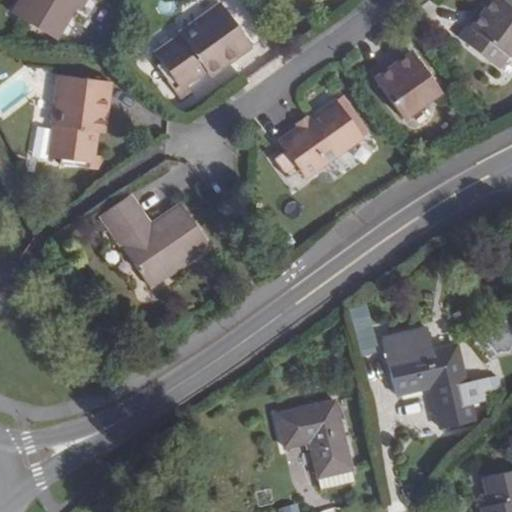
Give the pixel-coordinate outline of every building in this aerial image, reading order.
[(19,0),(10,15),(55,41),(74,9),(79,12),(85,0),(19,0)] [(511,49),(511,9),(500,0),(491,0),(460,40),(498,69),(511,49)] [(179,34),(180,36),(153,55),(160,64),(156,67),(180,101),(192,92),(187,85),(204,72),(209,78),(252,47),(222,4),(179,34)] [(402,59),(398,53),(369,73),(402,120),(440,92),(412,51),(402,59)] [(50,127),(52,127),(48,158),(66,160),(65,166),(102,171),(104,156),(94,155),(97,133),(103,134),(110,83),(57,76),(50,127)] [(362,136),(336,101),(310,120),(296,130),(278,143),(285,152),(272,160),(286,179),(298,171),(304,179),(362,136)] [(306,115),(293,124),(296,130),(310,120),(306,115)] [(152,225),(131,194),(125,199),(146,229),(152,225)] [(209,246),(181,205),(152,225),(146,229),(125,199),(99,216),(149,288),(209,246)] [(372,322),(356,325),(360,344),(376,341),(372,322)] [(426,328),(384,337),(396,395),(430,388),(441,430),(472,423),(468,406),(490,401),(487,390),(498,388),(496,378),(463,385),(455,345),(431,351),(426,328)] [(348,470),(333,402),(277,415),(284,448),(309,442),(317,477),(348,470)] [(511,511),(511,471),(483,478),(485,492),(478,494),(482,511),(511,511)]
